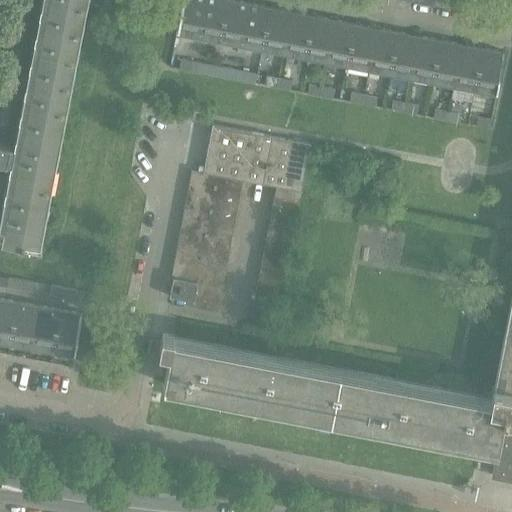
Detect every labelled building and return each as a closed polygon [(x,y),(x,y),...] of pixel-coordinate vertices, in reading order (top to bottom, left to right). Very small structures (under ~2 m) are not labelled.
[(40,242),(86,0),(42,0),(15,143),(0,140),(0,159),(11,162),(0,221),(0,225),(5,227),(2,239),(21,243),(21,244),(24,245),(25,239),(40,242)] [(205,0),(182,0),(177,28),(179,29),(179,28),(200,32),(205,0)] [(228,0),(205,0),(200,32),(221,36),(228,0)] [(250,4),(230,0),(228,0),(221,36),(243,40),(250,4)] [(271,8),(250,4),(243,40),(264,44),(271,8)] [(292,12),(271,8),(264,44),(285,48),(292,12)] [(314,16),(292,12),(285,48),(307,52),(314,16)] [(335,20),(314,16),(307,52),(328,56),(335,20)] [(356,24),(335,20),(328,56),(349,61),(356,24)] [(377,28),(356,24),(349,61),(370,65),(377,28)] [(398,32),(377,28),(370,65),(391,69),(398,32)] [(418,36),(398,32),(391,69),(411,73),(418,36)] [(440,40),(418,36),(411,73),(433,77),(440,40)] [(461,44),(440,40),(433,77),(454,81),(461,44)] [(482,49),(461,44),(454,81),(475,85),(482,49)] [(502,52),(482,49),(475,85),(496,89),(495,90),(497,90),(504,52),(503,51),(502,52)] [(181,59),(179,68),(192,71),(194,62),(181,59)] [(207,64),(194,62),(192,71),(205,73),(207,64)] [(224,68),(223,77),(235,79),(237,70),(224,68)] [(250,73),(237,70),(235,79),(248,82),(250,73)] [(267,76),(265,85),(278,87),(280,78),(267,76)] [(292,81),(280,78),(278,87),(291,90),(292,81)] [(309,84),(307,93),(320,96),(322,87),(309,84)] [(335,89),(322,87),(320,96),(333,98),(335,89)] [(352,92),(350,101),(363,104),(364,95),(352,92)] [(377,97),(364,95),(363,104),(375,106),(377,97)] [(393,100),(391,109),(404,112),(406,103),(393,100)] [(418,105),(406,103),(404,112),(417,114),(418,105)] [(435,108),(433,117),(446,120),(448,111),(435,108)] [(461,113),(448,111),(446,120),(459,122),(461,113)] [(478,117),(477,126),(490,128),(491,119),(478,117)] [(204,172),(217,175),(243,180),(276,186),(302,191),(310,144),(272,137),(272,136),(213,125),(204,172)] [(192,170),(190,182),(215,187),(217,175),(204,172),(192,170)] [(243,180),(217,175),(215,187),(241,192),(243,180)] [(215,187),(190,182),(187,194),(213,199),(215,187)] [(302,191),(276,186),(274,198),(300,203),(302,191)] [(241,192),(215,187),(213,199),(238,204),(241,192)] [(213,199),(187,194),(185,206),(210,210),(213,199)] [(300,203),(274,198),(272,210),(297,215),(300,203)] [(238,204),(213,199),(210,210),(236,215),(238,204)] [(210,210),(185,206),(183,218),(208,223),(210,210)] [(236,215),(210,210),(208,223),(234,227),(236,215)] [(297,215),(272,210),(270,222),(295,227),(297,215)] [(208,223),(183,218),(180,230),(206,235),(208,223)] [(295,227),(270,222),(267,234),(293,239),(295,227)] [(234,227),(208,223),(206,235),(231,239),(234,227)] [(206,235),(180,230),(178,241),(204,246),(206,235)] [(293,239),(267,234),(265,245),(291,250),(293,239)] [(231,239),(206,235),(204,246),(229,251),(231,239)] [(204,246),(178,241),(176,253),(201,258),(204,246)] [(291,250),(265,245),(263,258),(288,263),(291,250)] [(229,251),(204,246),(201,258),(227,263),(229,251)] [(201,258),(176,253),(174,265),(199,270),(201,258)] [(227,263),(201,258),(199,270),(225,275),(227,263)] [(288,263),(263,258),(260,269),(286,274),(288,263)] [(199,270),(174,265),(171,278),(173,278),(197,282),(199,270)] [(286,274),(260,269),(258,281),(284,286),(286,274)] [(225,275),(199,270),(197,282),(222,287),(225,275)] [(8,278),(7,287),(20,289),(21,280),(8,278)] [(197,282),(173,278),(170,297),(193,301),(194,293),(197,282)] [(34,283),(21,280),(20,289),(33,292),(34,283)] [(284,286),(258,281),(256,293),(281,298),(284,286)] [(222,287),(197,282),(194,293),(220,298),(222,287)] [(51,286),(49,295),(62,297),(64,288),(51,286)] [(77,290),(64,288),(62,297),(75,299),(77,290)] [(220,298),(194,293),(193,301),(192,306),(218,311),(220,298)] [(281,298),(256,293),(254,305),(279,310),(281,298)] [(511,296),(494,387),(491,404),(174,343),(175,337),(162,334),(159,350),(170,352),(164,385),(498,449),(504,417),(511,418),(511,296)] [(17,302),(0,299),(0,336),(11,339),(17,302)] [(39,306),(17,302),(11,339),(32,343),(39,306)] [(279,310),(254,305),(251,318),(277,323),(279,310)] [(60,310),(39,306),(32,343),(53,346),(60,310)] [(80,314),(60,310),(53,346),(74,350),(74,351),(75,351),(82,313),(80,313),(80,314)] [(511,418),(504,417),(498,449),(493,476),(511,479),(511,418)]
